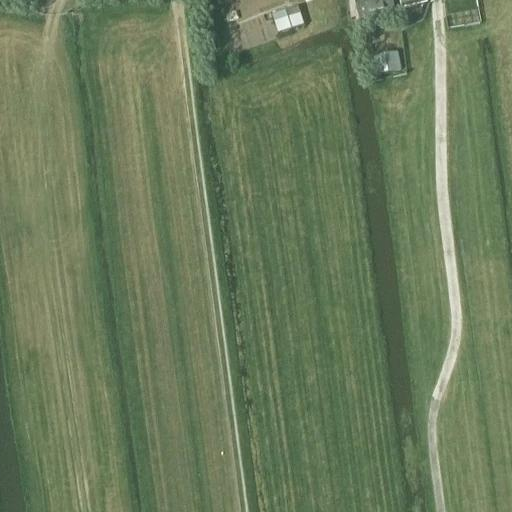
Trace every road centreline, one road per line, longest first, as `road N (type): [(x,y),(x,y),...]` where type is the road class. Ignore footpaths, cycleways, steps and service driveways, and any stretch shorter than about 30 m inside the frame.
road 1 (track): [(434,511),(421,434),(452,330),(437,198),(430,0)]
road 2 (track): [(242,511),(175,0)]
